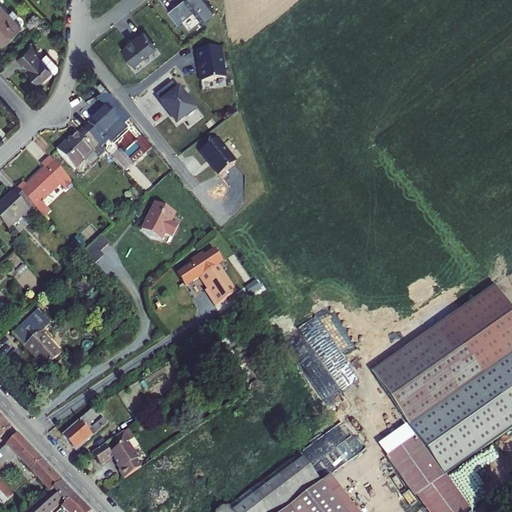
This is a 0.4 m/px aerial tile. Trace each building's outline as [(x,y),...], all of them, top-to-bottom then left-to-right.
[(0,0),(0,36),(3,40),(22,22),(0,0)] [(180,0),(166,11),(176,24),(195,9),(202,19),(213,11),(203,0),(180,0)] [(127,43),(120,49),(132,64),(155,47),(142,31),(131,40),(130,39),(127,42),(127,43)] [(41,44),(35,38),(18,55),(24,60),(27,58),(29,61),(31,60),(33,62),(29,66),(41,78),(54,65),(57,68),(59,60),(48,48),(41,55),(36,49),(41,44)] [(219,48),(195,51),(197,63),(197,64),(199,64),(200,70),(199,71),(200,82),(224,78),(219,48)] [(171,82),(156,94),(161,102),(160,102),(165,108),(166,108),(171,113),(170,114),(177,123),(185,116),(186,117),(195,110),(178,88),(177,89),(171,82)] [(86,129),(80,134),(93,148),(99,143),(97,140),(103,135),(107,140),(121,128),(103,109),(84,126),(86,129)] [(52,155),(70,174),(91,155),(88,153),(93,148),(80,134),(75,139),(73,138),(67,144),(65,143),(52,155)] [(216,138),(199,151),(206,160),(207,160),(210,163),(210,165),(217,175),(235,162),(216,138)] [(17,191),(17,192),(33,209),(37,213),(43,207),(40,204),(67,181),(49,161),(42,167),(45,171),(25,189),(23,186),(17,191)] [(0,207),(0,224),(7,232),(33,209),(17,192),(0,207)] [(175,213),(155,203),(140,230),(143,231),(149,237),(158,239),(160,240),(164,234),(172,238),(178,226),(170,222),(175,213)] [(100,236),(91,244),(97,252),(107,243),(100,236)] [(214,249),(208,253),(216,265),(218,264),(222,261),(214,249)] [(192,263),(176,273),(178,277),(179,276),(184,283),(190,279),(192,281),(198,277),(211,296),(209,298),(214,305),(236,291),(218,264),(216,265),(208,253),(204,255),(202,252),(190,260),(192,263)] [(511,310),(491,282),(371,366),(446,469),(511,421),(511,310)] [(8,336),(40,370),(56,355),(38,335),(47,327),(33,312),(8,336)] [(66,428),(80,443),(111,416),(106,410),(92,423),(88,419),(103,406),(98,400),(66,428)] [(404,421),(377,442),(413,490),(415,489),(441,470),(404,421)] [(125,426),(131,435),(135,432),(129,423),(125,426)] [(121,467),(124,473),(142,460),(139,455),(141,453),(129,436),(131,435),(125,426),(114,433),(120,442),(112,448),(105,439),(93,447),(102,459),(114,451),(120,460),(121,459),(125,464),(121,467)] [(0,456),(2,455),(7,450),(18,461),(12,466),(22,478),(23,477),(26,480),(31,475),(42,465),(12,433),(0,443),(0,493),(4,491),(0,486),(0,456)] [(233,511),(360,511),(308,442),(225,502),(233,511)] [(7,450),(2,455),(12,466),(18,461),(7,450)] [(42,465),(31,475),(37,481),(48,471),(42,465)] [(441,470),(415,489),(432,511),(475,511),(443,468),(441,470)] [(56,479),(48,471),(37,481),(45,489),(56,479)] [(70,493),(56,479),(45,489),(21,511),(43,511),(54,503),(57,505),(70,493)] [(70,493),(57,505),(63,511),(67,511),(79,501),(70,493)] [(84,511),(87,510),(79,501),(67,511),(84,511)] [(233,511),(225,502),(211,511),(233,511)]
